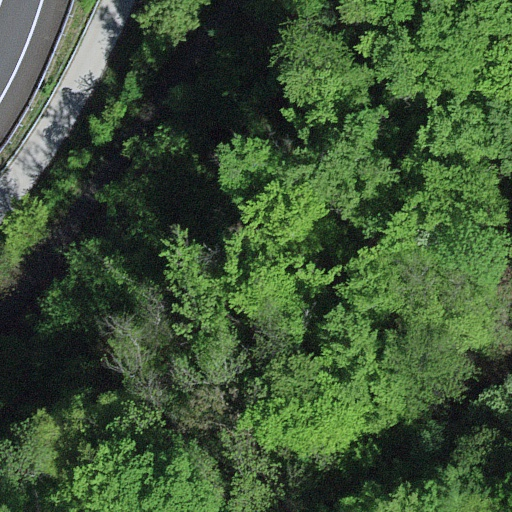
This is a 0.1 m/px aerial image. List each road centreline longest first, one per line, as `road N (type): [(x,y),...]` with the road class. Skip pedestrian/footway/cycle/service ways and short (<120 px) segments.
road 1 (unclassified): [(0,200),(51,136),(121,0)]
road 2 (track): [(511,378),(340,511)]
